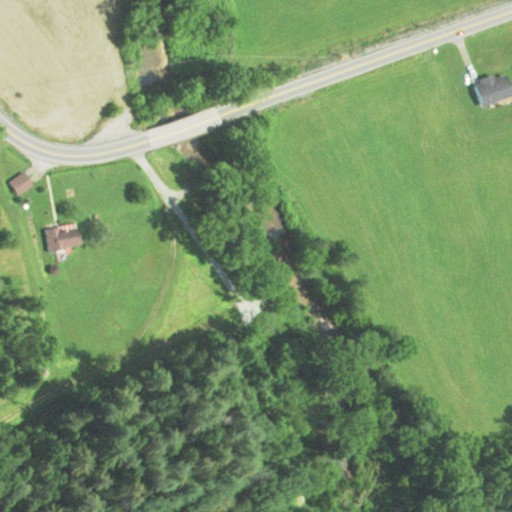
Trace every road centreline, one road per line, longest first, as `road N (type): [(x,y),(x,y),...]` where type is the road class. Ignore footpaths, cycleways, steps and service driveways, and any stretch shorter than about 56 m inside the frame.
road 1 (primary): [(511,6),(208,111)]
road 2 (primary): [(136,134),(63,153),(0,121)]
